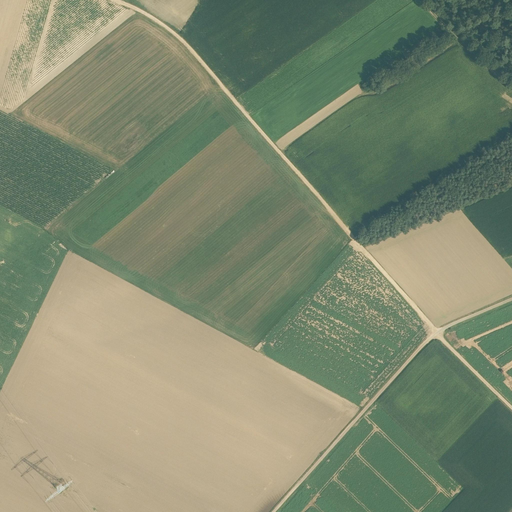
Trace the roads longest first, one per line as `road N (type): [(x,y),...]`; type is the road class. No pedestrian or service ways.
road 1 (track): [(511,408),(433,332),(181,38),(111,0)]
road 2 (unclassified): [(274,511),(433,332),(511,300)]
road 3 (track): [(423,0),(511,82)]
